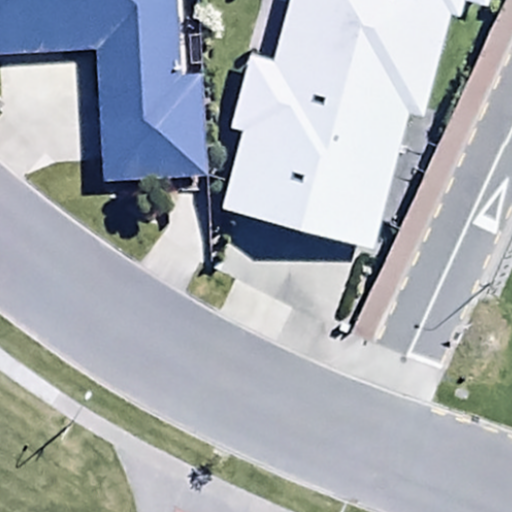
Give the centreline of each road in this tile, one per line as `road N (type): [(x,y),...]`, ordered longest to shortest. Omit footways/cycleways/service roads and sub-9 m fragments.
road 1 (residential): [(0,227),(77,297),(268,410),(361,450)]
road 2 (residential): [(361,450),(511,126)]
road 3 (residential): [(361,450),(511,499)]
